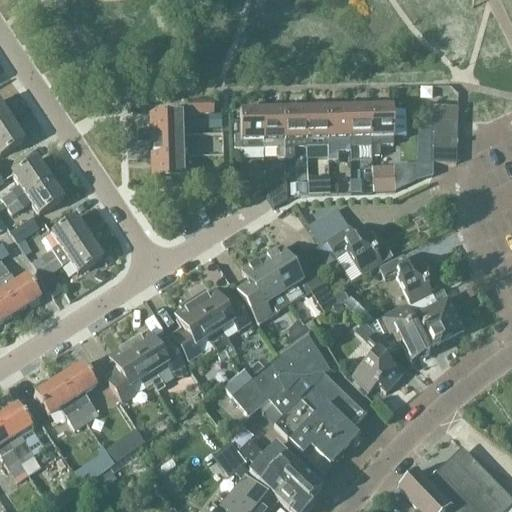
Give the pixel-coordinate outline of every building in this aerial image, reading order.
[(186,117),(211,116),(211,103),(186,104),(186,117)] [(0,129),(9,123),(0,108),(0,129)] [(348,153),(369,152),(369,149),(369,142),(370,142),(369,110),(347,111),(347,142),(348,142),(348,153)] [(369,149),(369,152),(369,162),(378,162),(378,148),(391,148),(391,139),(392,139),(391,110),(369,110),(370,142),(369,142),(369,149)] [(347,111),(325,112),(326,143),(326,150),(327,167),(336,166),(336,158),(348,158),(348,153),(348,142),(347,142),(347,111)] [(293,151),(305,151),(304,112),(282,113),(283,160),(293,160),(293,151)] [(326,143),(325,112),(304,112),(305,151),(326,150),(326,143)] [(233,152),(262,151),(262,145),(261,145),(260,113),(238,114),(239,137),(233,137),(233,152)] [(276,161),(283,160),(282,113),(260,113),(261,145),(262,145),(262,151),(276,151),(276,161)] [(135,138),(180,137),(180,116),(147,116),(148,132),(135,132),(135,138)] [(221,117),(211,117),(212,130),(221,130),(221,120),(221,117)] [(0,129),(0,158),(23,143),(10,123),(0,129)] [(430,137),(456,138),(456,124),(430,123),(430,137)] [(218,155),(217,132),(207,132),(207,148),(195,148),(195,156),(218,155)] [(148,160),(181,159),(180,137),(135,138),(135,146),(148,146),(148,160)] [(455,152),(456,138),(430,137),(429,151),(455,152)] [(455,166),(455,152),(429,151),(429,165),(455,166)] [(171,188),(186,188),(186,181),(181,181),(181,159),(148,160),(149,182),(171,181),(171,188)] [(0,202),(5,210),(49,181),(36,162),(11,178),(18,189),(10,195),(0,201),(0,202)] [(412,167),(393,167),(393,169),(394,194),(413,186),(412,167)] [(393,169),(369,170),(370,183),(370,195),(394,194),(393,169)] [(262,174),(249,175),(249,186),(249,201),(261,193),(263,192),(262,186),(262,174)] [(37,218),(62,201),(49,181),(5,210),(12,220),(30,207),(37,218)] [(318,197),(318,184),(306,185),(306,197),(318,197)] [(358,184),(349,184),(350,196),(358,196),(358,184)] [(306,197),(306,185),(289,185),(289,197),(306,197)] [(248,199),(248,186),(235,187),(235,200),(248,199)] [(284,186),(274,192),(282,206),(284,204),(284,186)] [(63,256),(88,239),(75,219),(50,236),(58,248),(30,267),(36,275),(63,256)] [(8,235),(15,246),(16,245),(22,242),(23,241),(37,231),(30,221),(8,235)] [(318,222),(308,229),(320,249),(330,242),(318,222)] [(320,249),(305,258),(310,266),(320,260),(326,268),(336,262),(346,256),(361,279),(391,260),(372,229),(354,241),(348,231),(330,242),(320,249)] [(77,276),(102,259),(88,239),(63,256),(36,275),(41,283),(69,265),(77,276)] [(22,242),(16,245),(25,258),(31,253),(23,241),(22,242)] [(302,301),(321,289),(304,263),(291,271),(278,250),(259,263),(288,307),(301,299),(302,301)] [(431,299),(431,298),(426,288),(437,283),(426,261),(407,271),(402,260),(378,272),(384,284),(395,279),(410,309),(410,310),(431,299)] [(276,315),(288,307),(259,263),(240,275),(253,295),(241,303),(258,329),(277,317),(276,315)] [(26,277),(13,285),(0,265),(0,264),(0,290),(1,293),(15,315),(40,300),(26,277)] [(100,283),(104,277),(97,273),(93,279),(100,283)] [(0,324),(15,315),(1,293),(0,290),(0,324)] [(347,301),(341,292),(330,298),(337,308),(339,307),(347,301)] [(202,295),(190,303),(223,354),(230,349),(220,333),(230,327),(234,334),(247,326),(230,299),(219,306),(212,295),(206,298),(205,297),(202,295)] [(446,302),(435,307),(431,299),(410,310),(410,309),(405,311),(418,337),(422,335),(426,333),(424,330),(453,316),(446,302)] [(223,354),(190,303),(179,309),(179,313),(181,314),(174,319),(181,331),(169,338),(186,365),(199,357),(194,349),(206,342),(216,358),(223,354)] [(337,308),(332,311),(336,318),(343,313),(339,307),(337,308)] [(366,316),(359,322),(362,326),(374,337),(379,342),(394,335),(410,367),(429,357),(426,350),(427,350),(425,346),(427,345),(422,335),(418,337),(405,311),(404,308),(373,323),(366,316)] [(430,351),(463,335),(453,316),(424,330),(426,333),(422,335),(427,345),(425,346),(427,350),(429,349),(430,351)] [(394,357),(374,337),(362,326),(353,336),(374,356),(350,381),(367,398),(376,389),(385,397),(401,380),(386,365),(394,357)] [(306,333),(288,347),(268,362),(270,365),(250,382),(282,420),(272,431),(322,480),(342,459),(338,456),(359,434),(354,429),(366,416),(328,380),(332,375),(307,335),(306,333)] [(145,335),(126,347),(151,386),(156,395),(163,391),(158,382),(153,375),(164,368),(169,376),(172,381),(186,379),(182,367),(165,341),(153,348),(145,335)] [(144,391),(151,386),(126,347),(107,359),(116,372),(103,380),(120,406),(133,398),(129,391),(139,384),(144,391)] [(83,396),(95,388),(81,366),(57,381),(71,404),(86,427),(97,419),(83,396)] [(250,382),(245,375),(243,373),(222,390),(230,399),(247,421),(258,411),(272,431),(282,420),(250,382)] [(74,434),(86,427),(71,404),(57,381),(33,397),(47,419),(60,411),(74,434)] [(19,437),(30,430),(16,407),(0,417),(0,435),(6,445),(11,453),(21,468),(34,460),(19,437)] [(231,452),(248,438),(238,425),(221,439),(231,452)] [(0,459),(11,453),(6,445),(0,435),(0,459)] [(273,448),(263,458),(249,444),(236,455),(245,466),(248,463),(254,469),(246,477),(284,511),(298,511),(318,491),(273,448)] [(0,460),(9,475),(21,468),(11,453),(0,459),(0,460)] [(235,457),(219,470),(226,479),(242,467),(235,457)] [(511,511),(511,507),(511,506),(511,503),(471,461),(461,470),(455,464),(432,486),(419,472),(398,492),(417,511),(511,511)] [(71,477),(80,490),(96,479),(87,465),(71,477)] [(109,472),(97,480),(103,489),(115,481),(109,472)] [(268,511),(273,506),(243,480),(215,511),(268,511)]
